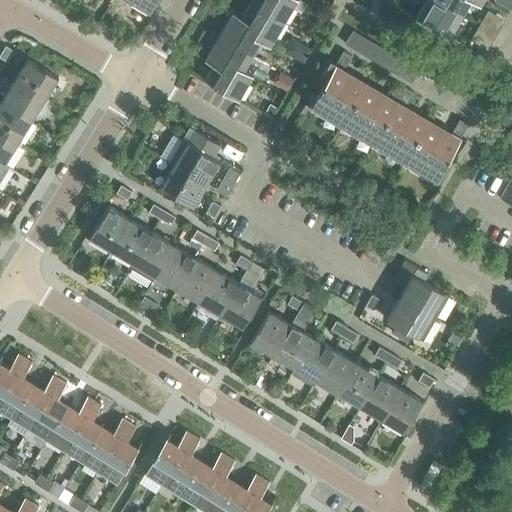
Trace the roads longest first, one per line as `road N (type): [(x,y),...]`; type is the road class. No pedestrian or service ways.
road 1 (residential): [(380,505),(499,296),(485,279),(434,251),(434,242),(472,193),(511,217)]
road 2 (residential): [(380,505),(13,277)]
road 3 (residential): [(364,276),(237,201),(259,160),(255,142),(138,80)]
road 4 (residential): [(13,277),(138,80)]
road 5 (residential): [(138,80),(6,5)]
